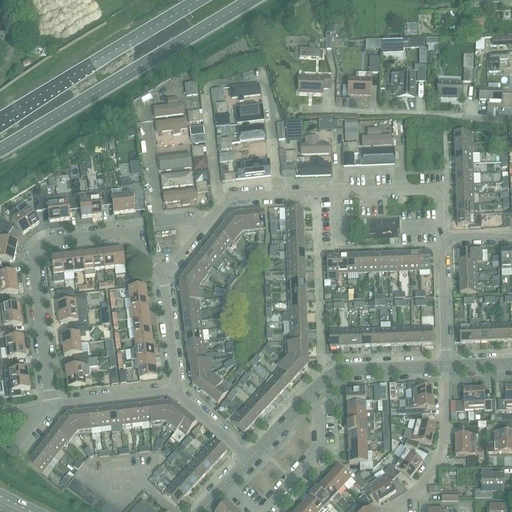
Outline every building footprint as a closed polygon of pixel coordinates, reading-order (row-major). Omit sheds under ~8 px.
[(511,46),(511,37),(492,38),(493,48),(511,46)] [(485,38),(475,38),(476,47),(485,47),(485,38)] [(404,55),(404,50),(425,49),(424,41),(409,41),(381,41),(382,55),(404,55)] [(300,57),(320,58),(320,50),(300,49),(300,57)] [(370,74),(379,74),(379,58),(370,58),(370,74)] [(463,83),(471,84),(472,70),(464,69),(463,83)] [(392,75),(392,76),(392,86),(394,87),(393,95),(398,95),(398,98),(414,98),(415,75),(399,75),(392,75)] [(330,77),(323,76),(323,78),(299,77),(298,94),(323,95),(323,90),(329,90),(330,77)] [(362,96),(370,97),(371,80),(349,79),(348,96),(356,96),(356,95),(362,96)] [(438,82),(437,99),(460,100),(461,83),(438,82)] [(185,85),(186,97),(198,96),(197,83),(185,85)] [(260,87),(228,91),(230,101),(262,98),(260,87)] [(502,90),(487,89),(487,101),(502,101),(502,90)] [(211,92),(213,110),(227,108),(227,103),(222,104),(222,102),(224,102),(223,90),(211,92)] [(183,106),(152,110),(153,123),(185,119),(183,106)] [(228,114),(227,108),(213,110),(214,118),(218,118),(218,115),(228,114)] [(263,108),(234,111),(236,126),(264,122),(263,108)] [(186,121),(154,125),(155,136),(187,132),(186,121)] [(345,122),(346,142),(358,141),(357,121),(345,122)] [(277,124),(278,140),(286,140),(284,124),(277,124)] [(293,126),(285,126),(286,141),(302,140),(301,126),(293,126)] [(265,128),(236,131),(238,144),(266,141),(265,128)] [(368,139),(361,139),(361,149),(393,148),(393,138),(381,138),(381,132),(368,132),(368,139)] [(454,134),(455,145),(472,144),(471,133),(454,134)] [(166,136),(167,144),(193,143),(192,135),(166,136)] [(216,137),(217,146),(232,145),(231,139),(221,140),(220,137),(216,137)] [(304,147),(299,147),(300,157),(332,157),(331,139),(304,140),(304,147)] [(455,145),(455,155),(472,154),(472,144),(455,145)] [(355,167),(355,161),(354,155),(358,155),(358,149),(343,150),(343,167),(355,167)] [(207,158),(206,151),(192,153),(193,159),(207,158)] [(297,163),(296,152),(285,153),(285,151),(280,151),(281,164),(297,163)] [(394,151),(360,151),(360,169),(394,168),(394,151)] [(219,155),(219,163),(235,161),(234,154),(219,155)] [(455,155),(455,165),(472,164),(472,154),(455,155)] [(191,156),(158,160),(159,175),(192,171),(191,156)] [(269,163),(235,167),(237,181),(271,177),(269,163)] [(311,167),(299,167),(299,180),(332,180),(332,168),(323,168),(323,164),(311,164),(311,167)] [(455,165),(456,175),(473,175),(472,164),(455,165)] [(228,166),(220,167),(221,173),(222,183),(225,183),(236,181),(235,174),(229,175),(228,166)] [(293,177),(293,172),(292,166),(282,167),(282,178),(293,177)] [(193,174),(160,178),(161,193),(194,189),(193,174)] [(138,175),(128,176),(128,183),(138,183),(138,175)] [(456,175),(456,186),(473,185),(473,175),(456,175)] [(121,188),(122,196),(124,214),(134,213),(133,201),(143,199),(142,185),(121,188)] [(456,186),(456,196),(474,195),(473,185),(456,186)] [(111,191),(105,192),(106,204),(112,203),(114,215),(124,214),(122,196),(112,197),(111,191)] [(194,191),(161,195),(163,207),(195,203),(194,191)] [(100,198),(90,200),(92,218),(102,216),(101,204),(106,204),(105,192),(99,193),(100,198)] [(503,199),(503,204),(509,204),(508,193),(500,194),(500,199),(503,199)] [(89,194),(73,196),(74,208),(80,207),(81,219),(92,218),(89,194)] [(456,196),(457,206),(474,205),(474,195),(456,196)] [(73,196),(57,198),(60,221),(70,220),(69,208),(74,208),(73,196)] [(41,200),(42,211),(48,211),(49,223),(60,221),(57,198),(41,200)] [(457,206),(457,216),(479,215),(479,205),(474,205),(457,206)] [(29,209),(20,215),(31,230),(39,224),(29,209)] [(285,211),(286,221),(303,221),(302,210),(285,211)] [(264,212),(253,213),(255,230),(265,229),(264,212)] [(239,215),(231,215),(242,234),(256,233),(255,230),(253,213),(242,214),(243,217),(239,217),(239,215)] [(31,230),(20,215),(12,221),(22,236),(31,230)] [(225,224),(218,232),(231,243),(233,245),(242,234),(231,215),(227,221),(229,223),(227,226),(225,224)] [(479,215),(457,216),(457,227),(470,227),(470,229),(481,229),(480,215),(479,215)] [(404,217),(373,217),(374,233),(405,232),(404,217)] [(13,228),(0,219),(0,226),(10,233),(13,228)] [(286,221),(286,232),(303,231),(303,221),(286,221)] [(10,233),(0,226),(0,233),(7,238),(10,233)] [(286,232),(286,242),(303,241),(303,231),(286,232)] [(218,232),(212,240),(225,251),(231,243),(218,232)] [(0,249),(15,253),(18,243),(0,238),(0,249)] [(212,240),(205,248),(219,259),(225,251),(212,240)] [(286,242),(287,252),(304,251),(303,241),(286,242)] [(205,248),(199,257),(212,267),(219,259),(205,248)] [(15,253),(0,249),(0,260),(13,263),(15,253)] [(123,250),(112,251),(114,268),(125,267),(123,250)] [(501,269),(511,269),(511,250),(500,251),(501,269)] [(112,251),(102,252),(104,270),(114,268),(112,251)] [(287,252),(287,262),(304,262),(304,251),(287,252)] [(102,252),(92,253),(94,271),(104,270),(102,252)] [(458,253),(459,263),(476,263),(476,252),(458,253)] [(94,271),(92,253),(82,255),(84,272),(85,278),(95,277),(94,271)] [(419,254),(409,255),(409,272),(420,272),(419,254)] [(429,254),(419,254),(420,272),(430,271),(429,254)] [(82,255),(72,256),(74,273),(84,272),(82,255)] [(398,255),(388,256),(389,273),(399,272),(398,255)] [(409,255),(398,255),(399,272),(409,272),(409,255)] [(72,256),(62,257),(64,275),(74,273),(72,256)] [(367,256),(357,257),(358,274),(368,273),(367,256)] [(378,256),(367,256),(368,273),(378,273),(378,256)] [(388,256),(378,256),(378,273),(389,273),(388,256)] [(64,275),(62,257),(51,258),(53,276),(54,276),(54,280),(56,282),(65,281),(64,275)] [(199,257),(192,265),(206,275),(212,267),(199,257)] [(337,275),(336,257),(326,258),(327,275),(337,275)] [(347,257),(336,257),(337,275),(347,274),(347,257)] [(357,257),(347,257),(347,274),(358,274),(357,257)] [(287,262),(287,273),(305,272),(304,262),(287,262)] [(459,263),(459,274),(476,273),(476,263),(459,263)] [(183,276),(179,282),(199,287),(208,276),(206,275),(192,265),(186,273),(188,274),(185,277),(183,276)] [(0,285),(17,283),(15,273),(3,274),(3,269),(1,269),(0,268),(0,285)] [(287,273),(288,283),(305,282),(305,272),(287,273)] [(459,274),(460,284),(477,284),(476,273),(459,274)] [(180,292),(181,303),(198,301),(198,302),(201,302),(199,287),(179,282),(180,289),(182,288),(182,292),(180,292)] [(288,283),(288,293),(305,292),(305,282),(288,283)] [(0,301),(7,301),(6,295),(18,294),(17,283),(0,285),(0,295),(0,296),(0,295),(0,301)] [(477,284),(460,284),(460,295),(477,294),(477,284)] [(128,289),(129,299),(147,297),(146,287),(128,289)] [(288,293),(288,303),(306,303),(305,292),(288,293)] [(85,301),(84,294),(74,296),(69,297),(69,303),(57,304),(59,315),(77,312),(75,302),(85,301)] [(129,299),(131,310),(148,307),(147,297),(129,299)] [(0,317),(21,315),(19,305),(7,307),(7,301),(0,301),(0,317)] [(181,303),(183,313),(200,311),(198,302),(198,301),(181,303)] [(288,303),(289,313),(306,313),(306,303),(288,303)] [(131,310),(132,320),(149,318),(148,307),(131,310)] [(87,311),(77,312),(59,315),(60,325),(72,324),(73,329),(88,327),(87,311)] [(183,313),(184,324),(201,322),(200,311),(183,313)] [(283,324),(289,324),(306,323),(306,313),(289,313),(283,314),(283,324)] [(0,334),(11,333),(10,327),(22,326),(21,315),(0,317),(0,334)] [(132,320),(133,330),(151,328),(149,318),(132,320)] [(469,321),(470,326),(470,344),(480,343),(480,326),(480,321),(469,321)] [(184,324),(185,334),(202,332),(201,322),(184,324)] [(289,324),(290,334),(307,333),(306,323),(289,324)] [(500,325),(490,326),(491,343),(501,343),(500,325)] [(510,325),(500,325),(501,343),(511,342),(511,341),(511,325),(510,325)] [(470,344),(470,326),(459,327),(460,344),(470,344)] [(490,326),(480,326),(480,343),(491,343),(490,326)] [(89,333),(88,327),(73,329),(73,335),(61,336),(63,347),(80,345),(80,339),(86,338),(85,334),(89,333)] [(133,330),(134,340),(152,338),(151,328),(133,330)] [(422,328),(411,329),(412,346),(422,346),(422,328)] [(432,328),(422,328),(422,346),(433,345),(432,328)] [(391,329),(380,330),(381,347),(391,347),(391,329)] [(401,329),(391,329),(391,347),(402,346),(401,329)] [(411,329),(401,329),(402,346),(412,346),(411,329)] [(370,330),(360,331),(360,348),(371,347),(370,330)] [(380,330),(370,330),(371,347),(381,347),(380,330)] [(340,348),(339,331),(329,332),(329,349),(340,348)] [(349,331),(339,331),(340,348),(350,348),(349,331)] [(360,331),(349,331),(350,348),(360,348),(360,331)] [(185,334),(186,344),(203,342),(202,332),(185,334)] [(0,344),(6,344),(6,350),(24,348),(23,337),(11,339),(11,333),(0,334),(0,344)] [(290,334),(290,344),(307,344),(307,333),(290,334)] [(134,340),(136,350),(153,348),(152,338),(134,340)] [(186,344),(187,354),(204,352),(203,342),(186,344)] [(76,356),(76,361),(92,360),(92,359),(88,360),(88,354),(89,352),(88,346),(87,344),(80,345),(63,347),(64,357),(76,356)] [(288,358),(286,360),(299,371),(301,369),(303,371),(308,365),(308,358),(305,358),(305,354),(308,354),(307,344),(290,344),(287,344),(288,358)] [(0,366),(1,367),(14,365),(14,359),(26,358),(24,348),(6,350),(1,351),(2,361),(0,360),(0,366)] [(132,361),(137,360),(154,358),(153,348),(136,350),(130,351),(132,361)] [(188,365),(190,365),(190,364),(205,362),(204,352),(187,354),(188,365)] [(137,360),(138,370),(156,368),(154,358),(137,360)] [(97,359),(92,360),(76,361),(77,367),(65,369),(66,379),(84,377),(90,376),(89,370),(98,369),(97,359)] [(278,368),(280,370),(280,369),(293,381),(300,373),(299,372),(299,371),(286,360),(278,368)] [(191,379),(192,386),(211,375),(209,361),(205,362),(190,364),(190,365),(191,375),(193,375),(194,378),(191,379)] [(2,383),(28,380),(27,369),(15,371),(14,365),(1,367),(2,383)] [(156,368),(138,370),(139,381),(157,379),(156,368)] [(280,369),(280,370),(273,377),(286,389),(293,381),(280,369)] [(201,392),(209,399),(220,386),(222,384),(211,375),(192,386),(198,390),(199,388),(202,391),(201,392)] [(84,377),(66,379),(68,389),(86,387),(84,377)] [(273,377),(266,385),(279,396),(286,389),(273,377)] [(28,380),(2,383),(4,399),(18,397),(18,392),(30,390),(28,380)] [(411,391),(412,400),(432,399),(432,389),(417,389),(417,384),(408,384),(408,391),(411,391)] [(266,385),(259,392),(272,404),(279,396),(266,385)] [(376,402),(377,402),(387,402),(386,385),(380,385),(380,396),(376,396),(376,402)] [(220,386),(209,399),(218,406),(228,392),(220,386)] [(346,393),(346,403),(365,402),(365,386),(350,386),(350,392),(346,393)] [(511,409),(511,388),(505,389),(505,401),(498,401),(498,412),(506,412),(506,409),(511,409)] [(474,411),(473,390),(463,390),(463,402),(456,403),(456,414),(464,413),(464,411),(474,411)] [(484,390),(473,390),(474,411),(484,410),(484,413),(495,412),(494,401),(484,402),(484,390)] [(259,392),(252,400),(265,411),(272,404),(259,392)] [(399,416),(406,416),(418,416),(418,410),(433,409),(432,399),(405,400),(406,410),(398,410),(399,416)] [(252,400),(245,407),(258,419),(265,411),(252,400)] [(347,403),(347,413),(374,412),(373,402),(365,402),(346,403),(347,403)] [(382,408),(383,412),(387,412),(387,405),(387,402),(377,402),(378,408),(382,408)] [(160,404),(149,405),(151,423),(151,425),(165,423),(171,403),(164,404),(164,406),(161,407),(160,404)] [(177,407),(171,403),(165,423),(176,432),(178,430),(177,430),(188,417),(180,410),(178,412),(175,409),(177,407)] [(149,405),(139,407),(142,428),(142,430),(151,429),(151,425),(151,423),(149,405)] [(139,407),(129,408),(131,425),(132,429),(142,428),(139,407)] [(245,407),(239,414),(251,426),(258,419),(245,407)] [(129,408),(119,409),(121,426),(131,425),(129,408)] [(119,409),(109,410),(111,427),(121,426),(119,409)] [(109,410),(99,411),(101,428),(111,427),(109,410)] [(99,411),(89,412),(90,429),(91,429),(101,428),(99,411)] [(74,414),(67,415),(77,433),(91,432),(91,429),(90,429),(89,412),(78,413),(78,416),(74,416),(74,414)] [(347,423),(374,423),(374,412),(347,413),(348,423),(347,423)] [(251,426),(239,414),(231,422),(244,434),(251,426)] [(60,423),(53,432),(67,442),(66,443),(68,444),(77,433),(67,415),(62,420),(64,422),(62,425),(60,423)] [(416,422),(413,431),(433,436),(436,426),(422,423),(421,415),(418,416),(406,416),(407,422),(416,422)] [(196,423),(188,417),(177,430),(178,430),(186,437),(196,423)] [(347,423),(347,434),(371,433),(375,433),(374,423),(347,423)] [(455,436),(455,447),(476,446),(476,436),(478,436),(478,429),(467,429),(467,436),(455,436)] [(408,440),(406,445),(417,450),(420,444),(430,447),(433,436),(413,431),(410,441),(408,440)] [(53,432),(47,440),(60,450),(66,443),(67,442),(53,432)] [(511,432),(493,433),(493,444),(511,443),(511,432)] [(349,444),(366,443),(372,443),(371,433),(347,434),(348,434),(349,444)] [(47,440),(41,448),(54,458),(60,450),(47,440)] [(214,441),(207,449),(219,460),(227,452),(214,441)] [(349,444),(349,454),(372,453),(372,448),(366,449),(366,443),(349,444)] [(511,443),(493,444),(493,454),(511,453),(511,443)] [(406,451),(399,460),(416,472),(422,463),(413,457),(417,450),(406,445),(403,450),(406,451)] [(476,446),(455,447),(456,457),(468,457),(468,464),(479,464),(479,457),(476,457),(476,446)] [(41,448),(34,456),(48,466),(54,458),(41,448)] [(207,449),(200,456),(213,468),(219,460),(207,449)] [(360,471),(364,470),(373,470),(373,463),(372,463),(372,453),(349,454),(349,465),(360,464),(360,471)] [(48,466),(34,456),(28,464),(41,475),(48,466)] [(200,456),(193,463),(206,475),(213,468),(200,456)] [(391,466),(387,470),(396,479),(401,474),(410,480),(416,472),(399,460),(393,468),(391,466)] [(193,463),(186,471),(199,483),(206,475),(193,463)] [(331,475),(344,487),(348,491),(355,484),(362,490),(366,485),(360,480),(357,477),(353,481),(338,467),(331,475)] [(385,476),(376,481),(387,499),(396,493),(390,484),(396,479),(387,470),(384,473),(385,476)] [(186,471),(179,479),(192,490),(199,483),(186,471)] [(490,472),(482,472),(482,485),(484,485),(484,491),(474,491),(475,500),(492,500),(492,494),(503,493),(503,476),(490,476),(490,472)] [(331,475),(324,483),(337,495),(344,487),(331,475)] [(179,479),(172,486),(185,498),(192,490),(179,479)] [(66,489),(71,493),(78,483),(73,480),(66,489)] [(387,499),(376,481),(367,487),(378,504),(387,499)] [(71,493),(76,497),(83,487),(78,483),(71,493)] [(316,489),(316,490),(330,502),(337,495),(324,483),(317,490),(316,489)] [(185,498),(172,486),(165,494),(177,506),(185,498)] [(76,497),(81,500),(88,491),(83,487),(76,497)] [(316,490),(309,497),(323,510),(330,502),(316,490)] [(81,500),(86,504),(93,494),(88,491),(81,500)] [(86,504),(91,507),(98,497),(93,494),(86,504)] [(442,495),(442,502),(458,502),(458,494),(442,495)] [(91,507),(95,511),(102,501),(98,497),(91,507)] [(310,498),(303,505),(310,511),(325,511),(323,510),(309,497),(310,498)] [(95,511),(97,511),(101,511),(107,504),(102,501),(95,511)] [(504,511),(505,508),(505,507),(503,507),(503,501),(486,502),(486,508),(489,508),(489,511),(504,511)] [(154,511),(143,502),(133,511),(154,511)] [(216,511),(232,511),(234,511),(226,503),(216,511)]
